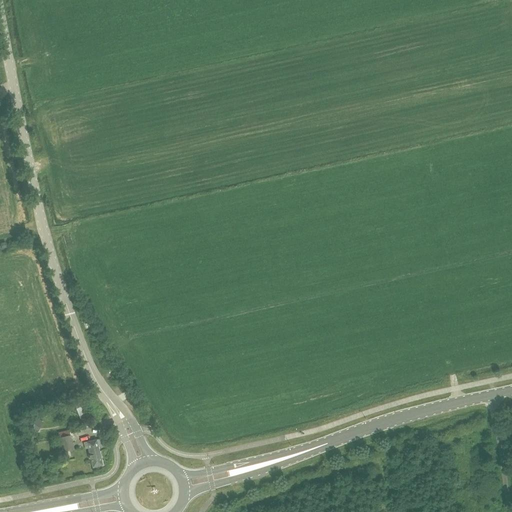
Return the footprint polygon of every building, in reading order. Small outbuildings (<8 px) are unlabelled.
[(62,399),(59,407),(66,410),(68,405),(70,406),(71,403),(62,399)] [(77,408),(82,421),(88,419),(82,406),(77,408)] [(24,425),(33,431),(39,421),(30,415),(24,425)] [(71,435),(58,438),(59,439),(56,440),(59,453),(62,452),(62,453),(74,450),(71,435)] [(85,449),(88,448),(93,467),(102,465),(96,440),(86,442),(84,443),(85,449)]
